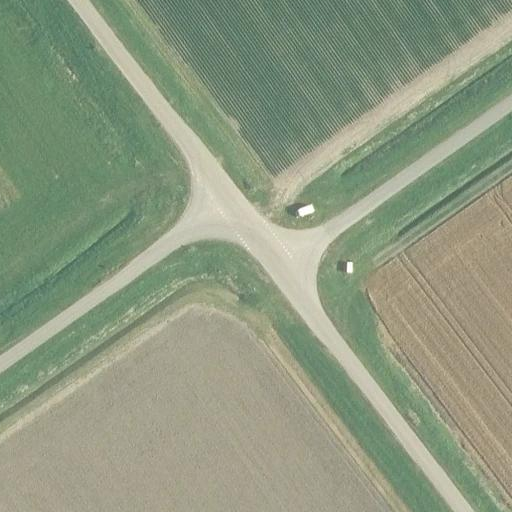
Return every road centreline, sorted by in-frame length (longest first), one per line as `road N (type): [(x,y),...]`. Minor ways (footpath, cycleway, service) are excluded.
road 1 (unclassified): [(463,511),(278,269)]
road 2 (residential): [(278,269),(511,104)]
road 3 (residential): [(0,363),(229,201)]
road 4 (unclassified): [(229,201),(80,0)]
